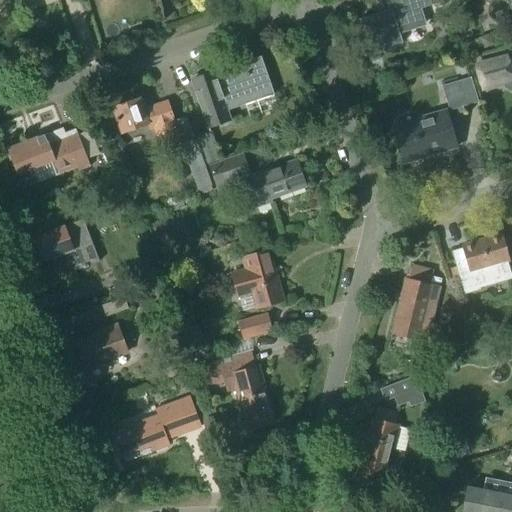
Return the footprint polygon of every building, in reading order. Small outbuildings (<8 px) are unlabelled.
[(399,34),(424,26),(417,4),(429,0),(440,0),(442,4),(443,3),(442,0),(386,0),(390,11),(359,21),(369,52),(402,42),(399,34)] [(490,36),(475,41),(478,49),(482,48),(483,50),(493,46),(490,36)] [(481,89),(511,81),(506,57),(475,64),(481,89)] [(273,96),(260,59),(231,69),(230,64),(208,72),(210,76),(192,83),(208,130),(232,122),(225,102),(242,96),(245,105),(273,96)] [(464,114),(462,108),(465,107),(478,104),(471,79),(458,83),(441,88),(449,112),(457,110),(458,115),(464,114)] [(143,111),(139,100),(113,109),(121,134),(153,123),(161,147),(180,140),(174,122),(175,122),(168,103),(143,111)] [(404,163),(456,147),(445,110),(393,126),(404,163)] [(37,184),(36,183),(75,168),(77,172),(89,168),(75,131),(65,135),(62,129),(45,136),(7,150),(22,189),(37,184)] [(118,155),(126,147),(114,134),(105,142),(118,155)] [(207,166),(221,161),(211,134),(198,139),(207,166)] [(195,139),(180,144),(197,192),(212,187),(195,139)] [(216,189),(251,176),(243,155),(208,168),(216,189)] [(257,210),(272,204),(271,201),(306,189),(296,163),(246,180),(257,210)] [(121,191),(129,188),(124,175),(116,178),(121,191)] [(96,182),(99,194),(114,189),(111,178),(96,182)] [(110,212),(123,207),(117,192),(104,196),(110,212)] [(68,253),(75,271),(83,268),(83,269),(88,268),(87,266),(98,262),(86,230),(83,231),(79,222),(83,221),(82,220),(35,238),(44,262),(68,253)] [(460,294),(509,281),(505,264),(507,263),(499,236),(460,247),(461,250),(449,254),(460,294)] [(284,302),(274,264),(270,251),(243,258),(246,270),(233,274),(239,297),(252,293),(256,309),(284,302)] [(117,289),(152,277),(146,261),(112,273),(117,289)] [(424,343),(437,289),(427,286),(431,272),(409,267),(406,281),(403,280),(390,334),(424,343)] [(243,342),(272,334),(267,315),(238,323),(243,342)] [(87,373),(113,363),(111,359),(127,353),(117,325),(99,332),(100,335),(76,344),(87,373)] [(184,344),(187,354),(201,350),(198,340),(184,344)] [(255,368),(252,353),(201,367),(205,382),(223,378),(226,391),(235,389),(246,431),(272,424),(258,368),(255,368)] [(197,366),(194,356),(189,358),(192,368),(197,366)] [(161,383),(179,376),(175,365),(157,372),(161,383)] [(425,403),(414,377),(380,392),(385,404),(394,400),(397,408),(409,403),(411,409),(425,403)] [(152,452),(169,445),(167,439),(199,428),(188,398),(155,410),(157,416),(110,433),(119,459),(151,447),(152,452)] [(205,408),(204,404),(196,407),(203,428),(211,425),(208,416),(216,414),(213,405),(205,408)] [(359,459),(356,472),(384,479),(387,466),(391,450),(404,453),(410,431),(397,428),(393,427),(396,414),(375,409),(372,421),(369,420),(359,459)] [(511,511),(511,498),(485,493),(485,492),(465,488),(460,511),(511,511)]
